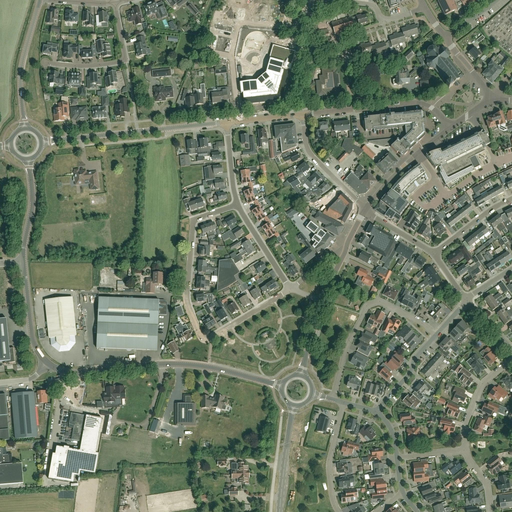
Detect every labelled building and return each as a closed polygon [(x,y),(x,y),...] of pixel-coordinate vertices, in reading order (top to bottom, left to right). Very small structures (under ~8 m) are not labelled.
[(284,23),(287,1),(275,0),(274,0),(273,12),(267,11),(268,1),(262,0),(261,0),(259,20),(284,23)] [(387,0),(390,9),(400,6),(399,3),(400,2),(405,1),(404,1),(407,0),(387,0)] [(458,11),(463,7),(464,8),(467,6),(469,8),(476,2),(475,1),(475,0),(479,0),(458,0),(459,2),(456,3),(457,5),(453,7),(450,0),(438,0),(441,3),(439,4),(443,12),(445,11),(446,15),(455,10),(454,9),(456,8),(458,11)] [(164,7),(158,10),(155,2),(144,7),(144,6),(144,7),(148,16),(154,13),(155,14),(159,12),(161,18),(167,16),(164,7)] [(188,7),(191,10),(195,15),(199,13),(191,4),(188,7)] [(139,8),(133,9),(134,11),(127,13),(129,22),(135,21),(136,25),(142,24),(140,19),(141,19),(140,13),(139,8)] [(51,10),(51,13),(48,13),(47,23),(53,24),(54,20),(58,20),(58,10),(56,10),(55,9),(53,9),(52,10),(51,10)] [(73,14),(73,11),(66,11),(66,22),(73,22),(73,21),(78,22),(79,14),(78,14),(73,14)] [(91,12),(84,12),(83,22),(87,22),(86,26),(93,26),(94,17),(90,17),(91,12)] [(107,23),(107,20),(108,20),(109,19),(109,17),(108,16),(107,16),(107,12),(99,13),(99,20),(96,21),(96,27),(102,26),(102,23),(107,23)] [(352,19),(353,23),(357,22),(358,25),(367,22),(365,16),(361,17),(361,15),(356,17),(352,19)] [(355,29),(353,23),(352,19),(351,17),(332,23),(335,35),(355,29)] [(172,21),(168,23),(171,30),(176,30),(177,30),(172,21)] [(404,38),(411,36),(408,25),(406,26),(406,28),(401,29),(402,33),(403,33),(404,38)] [(409,25),(408,25),(411,36),(418,34),(415,25),(410,26),(409,25)] [(327,30),(311,32),(312,44),(315,44),(319,43),(320,43),(320,42),(329,41),(327,30)] [(395,34),(399,44),(405,42),(404,38),(403,33),(402,33),(398,35),(397,33),(395,34)] [(392,46),(399,44),(395,34),(393,34),(394,36),(389,37),(392,46)] [(137,57),(139,58),(141,58),(142,56),(146,55),(145,51),(147,50),(146,47),(144,37),(137,38),(139,44),(136,45),(138,53),(136,55),(137,57)] [(99,54),(103,53),(103,57),(111,56),(109,45),(105,46),(104,41),(97,42),(99,54)] [(362,44),(365,54),(372,52),(371,47),(370,43),(365,45),(364,43),(362,44)] [(375,46),(371,47),(372,52),(373,56),(380,54),(377,43),(375,44),(375,46)] [(377,43),(380,54),(387,52),(384,43),(379,44),(379,43),(377,43)] [(58,52),(59,45),(52,44),(51,47),(47,47),(47,46),(43,45),(42,49),(43,49),(42,54),(51,56),(51,52),(53,52),(53,51),(58,52)] [(359,57),(365,54),(362,44),(360,44),(361,46),(356,48),(359,57)] [(71,58),(72,58),(72,53),(71,53),(72,52),(74,52),(77,52),(77,46),(72,46),(72,45),(68,45),(68,47),(64,46),(64,51),(64,55),(64,58),(67,58),(67,59),(70,59),(71,58)] [(256,81),(241,83),(242,85),(242,87),(242,90),(243,94),(244,104),(277,101),(277,102),(279,100),(281,99),(282,97),(289,72),(288,72),(285,71),(286,69),(288,70),(289,70),(290,71),(296,52),(273,45),(269,59),(270,59),(266,73),(264,74),(262,72),(256,77),(258,79),(256,81)] [(79,52),(79,54),(82,54),(82,59),(92,58),(92,57),(92,53),(96,52),(95,47),(92,47),(92,51),(89,51),(89,50),(86,51),(83,52),(82,46),(79,46),(79,52)] [(460,83),(459,83),(457,81),(460,79),(459,79),(460,78),(461,79),(462,78),(463,78),(462,77),(462,76),(463,75),(462,75),(461,74),(460,74),(460,73),(459,73),(457,70),(457,69),(456,69),(453,66),(454,65),(453,65),(450,62),(451,61),(450,62),(447,58),(448,58),(449,58),(448,57),(449,54),(449,53),(448,53),(449,52),(447,51),(446,51),(446,50),(443,51),(442,50),(441,50),(442,50),(441,51),(439,48),(437,48),(436,49),(436,50),(436,49),(435,49),(432,48),(432,47),(432,48),(430,49),(429,48),(429,49),(429,50),(428,52),(427,52),(428,55),(427,55),(427,56),(426,57),(426,58),(424,56),(424,57),(422,54),(418,58),(420,60),(419,61),(422,64),(416,69),(415,67),(413,69),(414,71),(409,75),(408,75),(409,77),(410,76),(424,64),(425,66),(427,66),(426,67),(428,69),(429,68),(429,69),(429,70),(430,69),(433,69),(433,70),(434,70),(434,69),(437,72),(436,72),(437,73),(437,72),(440,76),(440,77),(440,76),(443,80),(443,81),(444,80),(446,84),(445,85),(449,89),(452,85),(454,83),(456,86),(455,86),(456,87),(460,83)] [(475,48),(469,52),(475,60),(480,56),(480,57),(484,54),(480,49),(478,51),(475,48)] [(410,51),(403,56),(407,61),(414,55),(410,51)] [(490,62),(491,63),(488,66),(489,67),(482,75),(486,78),(485,79),(491,84),(502,71),(500,69),(502,68),(504,69),(511,61),(506,57),(507,55),(502,51),(499,55),(496,58),(494,57),(490,62)] [(481,59),(479,64),(482,66),(484,60),(487,58),(485,55),(481,59)] [(409,84),(409,77),(408,75),(407,67),(402,67),(402,71),(400,71),(400,73),(395,73),(396,80),(393,80),(393,85),(397,85),(398,86),(401,86),(402,84),(409,84)] [(170,69),(153,71),(153,78),(171,76),(170,69)] [(326,95),(339,93),(338,85),(340,85),(339,75),(337,75),(337,69),(322,70),(323,76),(320,77),(320,82),(326,81),(327,84),(325,84),(326,95)] [(58,77),(58,73),(51,72),(50,83),(57,84),(64,84),(65,77),(58,77)] [(109,77),(106,78),(107,88),(114,87),(113,84),(117,83),(117,79),(118,79),(117,76),(116,76),(116,72),(108,73),(109,77)] [(97,85),(101,85),(100,80),(97,80),(97,78),(98,78),(98,73),(93,73),(93,74),(90,74),(90,78),(87,78),(88,87),(94,87),(93,84),(97,84),(97,85)] [(69,83),(69,85),(74,86),(74,83),(81,83),(81,84),(81,83),(81,75),(82,75),(81,75),(76,75),(70,74),(69,74),(69,75),(69,82),(69,83)] [(320,82),(316,82),(318,97),(326,96),(326,95),(325,84),(327,84),(326,81),(320,82)] [(196,90),(193,90),(193,94),(195,105),(203,104),(202,94),(205,93),(204,85),(200,85),(201,95),(197,95),(196,90)] [(172,89),(165,89),(164,89),(164,88),(154,88),(156,102),(165,101),(165,98),(173,97),(172,89)] [(221,93),(217,94),(218,103),(224,102),(224,100),(223,99),(227,99),(227,95),(226,89),(223,89),(220,90),(221,93)] [(213,90),(208,91),(209,97),(212,97),(212,101),(212,103),(218,103),(217,94),(214,94),(213,90)] [(186,108),(195,107),(195,105),(193,94),(190,95),(191,98),(185,99),(186,108)] [(128,113),(128,107),(127,99),(120,100),(120,106),(116,106),(117,117),(120,117),(121,118),(124,117),(124,113),(128,113)] [(68,103),(59,104),(59,109),(53,110),(54,117),(56,117),(56,121),(53,121),(53,122),(64,121),(64,112),(68,112),(68,103)] [(106,118),(106,107),(93,108),(94,119),(106,118)] [(76,116),(76,119),(78,118),(78,120),(81,120),(82,120),(83,120),(84,119),(87,119),(86,115),(87,115),(87,112),(85,111),(83,111),(83,108),(76,109),(76,108),(71,109),(72,115),(75,114),(75,116),(76,116)] [(409,151),(422,139),(423,138),(424,135),(424,134),(423,128),(422,128),(422,125),(425,125),(425,120),(425,121),(424,112),(401,114),(401,116),(398,117),(398,115),(364,118),(365,132),(399,128),(400,135),(398,135),(399,137),(400,137),(400,141),(398,143),(397,142),(391,147),(397,154),(398,153),(400,155),(402,154),(404,156),(407,153),(406,151),(408,149),(409,151)] [(122,118),(122,121),(132,121),(131,113),(126,113),(126,118),(122,118)] [(507,131),(505,125),(505,124),(504,121),(506,120),(505,116),(504,116),(502,116),(501,113),(496,115),(496,116),(494,116),(498,126),(499,130),(501,131),(503,130),(504,132),(507,131)] [(498,126),(494,116),(489,118),(487,118),(487,119),(488,120),(489,122),(486,122),(489,129),(498,126)] [(322,131),(328,131),(327,122),(326,122),(323,122),(323,123),(319,123),(320,129),(315,130),(316,140),(322,140),(322,137),(323,137),(322,131)] [(341,123),(343,138),(347,138),(347,134),(344,134),(343,132),(350,131),(349,122),(341,123)] [(338,135),(339,139),(343,138),(341,123),(334,124),(335,132),(341,132),(341,135),(338,135)] [(282,154),(297,148),(295,125),(275,128),(276,140),(280,139),(281,152),(282,154)] [(268,139),(267,139),(266,132),(265,132),(265,130),(259,131),(259,139),(258,139),(259,148),(262,148),(262,143),(268,143),(268,139)] [(482,135),(481,133),(440,153),(440,152),(440,151),(437,152),(435,152),(433,153),(432,154),(430,154),(429,155),(430,157),(428,159),(435,169),(438,168),(440,173),(446,185),(450,190),(471,174),(471,173),(475,171),(474,169),(480,166),(475,156),(485,151),(483,148),(485,147),(484,147),(483,147),(483,146),(487,144),(487,146),(490,145),(484,132),(483,132),(484,133),(482,135)] [(248,144),(249,144),(248,135),(241,136),(242,145),(246,144),(246,149),(249,149),(248,144)] [(250,138),(251,144),(251,151),(243,152),(243,156),(255,154),(253,137),(250,138)] [(201,152),(210,151),(210,148),(208,148),(208,143),(207,143),(207,139),(200,140),(201,148),(197,149),(198,154),(199,158),(201,158),(201,152)] [(197,146),(194,146),(194,141),(187,141),(188,145),(187,145),(188,154),(189,154),(189,155),(198,154),(197,149),(197,146)] [(275,142),(273,142),(275,159),(275,158),(282,155),(282,154),(281,152),(276,153),(275,142)] [(365,146),(361,150),(372,159),(376,155),(365,146)] [(333,156),(328,162),(332,166),(340,157),(336,154),(339,151),(336,149),(331,154),(333,156)] [(212,157),(212,154),(210,154),(210,151),(201,152),(201,158),(199,158),(197,158),(197,162),(204,161),(203,158),(212,157)] [(388,152),(381,158),(375,164),(385,175),(397,163),(388,152)] [(212,154),(212,157),(212,161),(222,160),(221,156),(220,153),(215,154),(215,153),(212,153),(212,154)] [(283,163),(285,162),(291,159),(293,163),(297,161),(297,160),(300,159),(297,153),(294,154),(290,156),(288,153),(282,155),(284,159),(281,160),(283,163)] [(181,167),(190,166),(189,155),(180,156),(181,167)] [(340,157),(332,166),(335,169),(344,160),(340,157)] [(344,160),(335,169),(339,173),(347,164),(344,160)] [(290,185),(305,176),(303,174),(306,171),(307,173),(310,170),(309,168),(310,168),(305,163),(296,170),(298,173),(297,174),(299,176),(296,178),(295,177),(287,181),(283,184),(286,187),(290,185)] [(357,179),(352,185),(355,188),(353,190),(353,191),(354,190),(359,195),(361,193),(363,193),(365,195),(372,187),(370,185),(373,182),(375,184),(379,179),(380,180),(380,179),(378,177),(381,174),(370,164),(365,170),(366,172),(358,180),(357,179)] [(396,184),(391,190),(405,202),(407,198),(407,197),(409,195),(411,195),(414,192),(416,189),(417,188),(418,186),(419,186),(420,186),(423,184),(426,182),(427,181),(427,180),(428,179),(419,165),(412,169),(409,172),(406,174),(405,175),(401,179),(398,182),(396,184)] [(209,172),(209,175),(219,174),(218,173),(222,173),(222,166),(213,167),(213,166),(207,167),(208,172),(209,172)] [(241,172),(241,178),(250,177),(249,172),(257,172),(257,167),(250,167),(247,168),(247,171),(241,172)] [(74,172),(75,186),(84,185),(84,181),(89,180),(90,190),(98,189),(97,173),(86,174),(86,171),(79,172),(79,171),(78,170),(75,170),(74,171),(74,172)] [(286,178),(284,175),(288,173),(288,171),(279,175),(282,180),(286,178)] [(305,184),(310,189),(307,191),(306,190),(298,195),(301,199),(308,194),(311,192),(319,186),(323,181),(318,176),(317,176),(315,174),(311,177),(311,178),(308,181),(305,176),(290,185),(293,189),(301,184),(303,186),(305,184)] [(255,181),(250,182),(250,177),(241,178),(242,184),(249,184),(249,187),(253,187),(252,186),(256,185),(255,181)] [(224,187),(223,181),(220,182),(219,180),(208,181),(209,184),(211,184),(211,186),(215,186),(216,189),(221,188),(220,187),(224,187)] [(319,186),(311,192),(314,195),(315,194),(318,196),(320,194),(321,195),(323,193),(323,194),(327,190),(327,191),(330,188),(327,184),(326,185),(324,183),(321,187),(319,186)] [(488,194),(491,199),(497,196),(494,191),(491,186),(489,188),(491,192),(488,194)] [(246,198),(254,196),(252,193),(251,190),(252,190),(253,190),(253,187),(249,187),(249,190),(244,192),(246,198)] [(494,191),(497,196),(503,192),(500,187),(494,191)] [(399,217),(409,205),(405,202),(391,190),(386,196),(385,196),(380,203),(399,217)] [(482,198),(481,198),(478,192),(475,194),(478,199),(475,202),(478,207),(484,203),(481,198),(482,198)] [(214,203),(226,199),(225,193),(218,195),(214,196),(215,199),(213,199),(214,203)] [(491,199),(488,194),(481,198),(482,198),(481,198),(484,203),(491,199)] [(195,202),(197,209),(205,207),(202,199),(200,195),(198,196),(199,200),(195,202)] [(331,205),(328,210),(327,211),(325,210),(322,215),(329,218),(330,217),(336,221),(337,220),(345,224),(351,211),(352,204),(343,195),(337,200),(337,201),(332,206),(331,205)] [(256,205),(262,202),(263,200),(262,198),(256,202),(254,197),(254,196),(246,198),(248,204),(254,203),(256,205)] [(197,209),(195,202),(190,203),(189,199),(187,200),(188,204),(190,211),(197,209)] [(320,203),(324,207),(329,204),(325,199),(320,203)] [(463,210),(467,215),(472,210),(469,205),(466,208),(461,202),(459,200),(456,202),(458,204),(459,204),(463,209),(463,210)] [(255,217),(262,213),(259,207),(260,207),(260,206),(263,205),(262,202),(256,205),(258,208),(252,212),(255,217)] [(380,203),(374,210),(384,217),(390,221),(396,225),(401,218),(399,217),(380,203)] [(322,215),(313,210),(311,209),(310,212),(312,213),(311,215),(316,217),(315,220),(324,225),(322,228),(338,237),(343,227),(321,216),(322,215)] [(457,214),(461,219),(467,215),(463,210),(457,214)] [(405,222),(408,224),(406,227),(413,231),(419,222),(415,219),(417,215),(411,212),(405,222)] [(436,214),(438,213),(433,212),(432,216),(435,216),(436,217),(434,219),(438,224),(441,221),(437,216),(438,216),(436,214)] [(266,222),(269,220),(267,217),(266,218),(262,213),(255,217),(259,222),(264,219),(266,222)] [(446,216),(449,220),(446,223),(450,228),(456,224),(452,219),(448,214),(446,216)] [(452,219),(456,224),(461,219),(457,214),(452,218),(449,214),(448,214),(452,219)] [(502,230),(503,230),(505,229),(501,223),(503,221),(499,215),(494,219),(502,230)] [(226,221),(222,223),(224,225),(224,226),(227,224),(229,227),(230,230),(236,227),(234,224),(237,223),(233,216),(225,221),(226,221)] [(271,223),(270,223),(274,220),(273,218),(269,220),(266,222),(267,224),(262,228),(265,233),(272,229),(269,224),(271,223)] [(500,232),(503,230),(502,230),(494,219),(489,223),(493,229),(496,227),(500,232)] [(310,222),(305,228),(315,235),(311,240),(313,243),(314,244),(312,247),(312,246),(311,246),(316,252),(318,254),(323,251),(327,249),(329,247),(330,248),(336,241),(334,240),(335,240),(327,233),(326,234),(310,222)] [(212,241),(213,241),(215,240),(212,231),(216,230),(214,223),(207,225),(212,239),(212,241)] [(439,237),(446,232),(439,224),(434,228),(436,231),(435,231),(439,237)] [(202,227),(201,227),(203,234),(206,233),(209,240),(210,243),(210,246),(213,246),(213,242),(213,241),(212,241),(212,239),(207,225),(205,226),(204,226),(204,225),(202,226),(201,227),(202,227)] [(390,239),(392,237),(370,225),(366,233),(371,236),(394,249),(397,243),(390,239)] [(429,238),(430,236),(428,234),(428,233),(430,230),(424,226),(418,235),(425,239),(426,237),(429,238)] [(479,230),(484,236),(489,232),(484,226),(479,230)] [(228,232),(225,234),(227,237),(229,236),(230,237),(231,238),(235,236),(236,239),(241,236),(240,235),(243,233),(240,228),(233,232),(231,230),(229,231),(228,232)] [(272,229),(265,233),(269,239),(274,235),(276,238),(279,236),(277,233),(276,234),(272,229)] [(474,234),(479,240),(484,236),(479,230),(474,234)] [(488,241),(490,244),(497,238),(496,237),(492,231),(494,233),(491,236),(493,238),(488,241)] [(479,240),(474,234),(470,238),(474,243),(479,240)] [(369,239),(363,235),(358,243),(368,250),(369,247),(389,258),(391,253),(394,249),(371,236),(369,239)] [(303,236),(299,239),(302,243),(303,242),(308,249),(311,247),(311,246),(312,246),(303,236)] [(249,241),(248,241),(246,243),(243,238),(239,241),(240,241),(242,244),(244,248),(242,249),(242,250),(239,252),(240,254),(252,247),(250,245),(251,244),(249,241)] [(472,245),(474,243),(470,238),(465,241),(469,247),(472,250),(474,248),(472,245)] [(240,241),(234,244),(230,247),(231,249),(235,247),(236,247),(242,244),(240,241)] [(401,245),(400,245),(396,252),(399,254),(397,258),(400,260),(407,249),(404,247),(404,246),(402,245),(401,245)] [(198,255),(199,255),(199,256),(206,256),(210,256),(210,246),(204,246),(204,248),(200,248),(200,252),(199,253),(198,255)] [(466,259),(470,256),(464,246),(459,249),(466,259)] [(228,287),(237,282),(234,277),(240,273),(235,265),(243,260),(242,257),(248,253),(249,256),(255,252),(252,247),(240,254),(231,260),(219,262),(217,293),(228,287)] [(407,249),(400,260),(397,264),(401,266),(405,260),(403,258),(404,257),(409,260),(413,253),(407,249)] [(306,264),(314,257),(308,250),(300,257),(306,264)] [(459,261),(458,259),(463,257),(458,250),(451,255),(452,257),(448,259),(449,262),(450,265),(451,264),(452,265),(455,263),(459,261)] [(367,264),(369,261),(376,265),(379,260),(370,256),(370,257),(362,252),(360,255),(359,255),(358,257),(358,258),(367,264)] [(502,256),(506,262),(511,259),(507,252),(502,256)] [(284,257),(285,259),(290,266),(287,268),(288,270),(293,266),(292,264),(292,265),(291,263),(294,261),(293,260),(295,258),(292,254),(289,256),(288,254),(284,257)] [(495,269),(491,263),(487,257),(486,255),(483,256),(486,261),(487,261),(489,264),(486,266),(490,273),(495,269)] [(491,263),(495,269),(501,266),(497,259),(494,261),(491,255),(487,257),(491,263)] [(497,259),(501,266),(506,262),(502,256),(497,259)] [(419,257),(418,258),(415,263),(412,261),(410,264),(406,271),(408,273),(413,266),(415,267),(419,270),(426,261),(419,257)] [(406,271),(410,264),(407,262),(403,268),(401,271),(404,273),(406,271)] [(257,275),(259,274),(263,271),(263,270),(266,268),(262,263),(255,267),(253,264),(249,267),(253,273),(255,272),(257,275)] [(460,277),(467,272),(465,269),(469,266),(468,264),(464,267),(463,266),(456,271),(460,277)] [(294,266),(293,266),(288,270),(291,274),(290,274),(292,277),(292,276),(293,277),(293,276),(294,277),(296,275),(298,273),(296,271),(297,270),(294,266)] [(425,278),(426,280),(429,279),(429,278),(436,273),(431,267),(424,272),(427,276),(425,278)] [(387,271),(382,268),(379,274),(385,277),(387,271)] [(469,275),(470,277),(464,282),(467,288),(470,286),(471,286),(475,283),(473,281),(476,278),(475,276),(481,272),(478,268),(473,271),(473,272),(469,275)] [(357,275),(359,276),(358,279),(358,280),(362,282),(361,282),(370,287),(374,280),(369,277),(368,278),(366,277),(368,273),(360,269),(357,275)] [(385,277),(383,280),(382,282),(385,284),(391,272),(387,271),(385,277)] [(439,282),(439,281),(440,280),(436,273),(429,278),(429,279),(426,280),(422,283),(423,285),(425,283),(426,285),(431,281),(433,285),(435,284),(436,284),(439,282)] [(146,293),(154,294),(154,286),(155,286),(155,285),(162,285),(162,274),(154,274),(154,280),(146,279),(146,293)] [(235,277),(240,286),(244,283),(238,274),(235,277)] [(273,281),(266,285),(266,286),(263,288),(261,289),(260,289),(263,294),(266,292),(269,290),(270,292),(277,287),(273,281)] [(242,285),(245,291),(248,289),(255,301),(260,297),(258,294),(259,293),(257,289),(254,291),(251,286),(248,288),(245,283),(242,285)] [(242,294),(241,295),(238,296),(240,300),(244,307),(250,303),(246,296),(248,295),(245,291),(242,285),(238,287),(242,294)] [(398,292),(387,286),(384,293),(385,296),(394,300),(398,292)] [(431,295),(434,297),(445,289),(443,286),(439,288),(433,293),(431,294),(431,295)] [(407,307),(412,297),(408,295),(410,292),(404,289),(399,299),(403,301),(401,304),(407,307)] [(497,299),(498,298),(500,297),(501,296),(499,293),(493,298),(490,295),(484,300),(488,305),(494,301),(497,299)] [(208,303),(213,303),(212,294),(204,295),(203,294),(200,294),(196,294),(197,302),(205,301),(204,299),(208,298),(208,303)] [(417,309),(419,304),(422,298),(417,296),(416,299),(412,297),(407,307),(413,310),(414,307),(417,309)] [(49,325),(74,323),(71,298),(46,300),(49,325)] [(166,303),(164,301),(99,299),(96,348),(156,351),(158,315),(164,315),(166,314),(166,303)] [(218,309),(220,308),(223,306),(219,300),(214,303),(217,309),(218,309)] [(494,301),(488,305),(492,311),(498,306),(494,301)] [(238,312),(238,311),(238,310),(234,303),(229,306),(227,303),(225,304),(227,309),(228,308),(232,314),(235,312),(236,313),(238,312)] [(431,305),(429,307),(440,317),(444,312),(438,306),(435,309),(431,305)] [(178,318),(184,316),(181,307),(175,309),(178,318)] [(440,317),(429,307),(427,310),(431,313),(429,316),(426,313),(424,316),(429,320),(431,318),(436,322),(440,317)] [(223,310),(222,310),(220,308),(218,309),(217,309),(215,310),(221,321),(227,317),(223,310)] [(501,319),(511,311),(511,309),(511,308),(508,311),(508,310),(505,312),(503,309),(497,314),(501,319)] [(371,316),(368,323),(366,327),(367,328),(369,329),(371,329),(372,325),(378,329),(382,322),(380,321),(384,314),(378,311),(375,318),(371,316)] [(511,320),(509,317),(511,316),(511,315),(511,314),(511,311),(501,319),(504,325),(511,320)] [(211,328),(211,327),(215,325),(211,318),(210,316),(207,318),(206,317),(202,319),(203,322),(206,326),(205,327),(207,331),(211,328)] [(4,364),(10,363),(15,363),(15,362),(14,362),(13,348),(14,348),(9,348),(6,319),(0,319),(0,362),(4,362),(5,363),(4,363),(4,364)] [(384,327),(382,332),(385,333),(386,334),(387,333),(389,330),(394,332),(395,333),(397,329),(400,323),(399,322),(397,321),(393,319),(392,322),(388,320),(386,324),(384,327)] [(463,334),(464,332),(466,333),(468,333),(469,332),(471,334),(473,331),(462,321),(456,328),(463,334)] [(75,336),(74,323),(49,325),(50,338),(56,338),(57,343),(61,346),(66,346),(70,342),(69,336),(75,336)] [(193,338),(191,334),(192,333),(191,331),(190,331),(189,331),(185,326),(180,329),(179,326),(175,328),(180,336),(178,337),(181,343),(186,340),(187,341),(193,338)] [(405,343),(413,334),(406,327),(397,337),(400,340),(401,338),(406,342),(405,343)] [(463,334),(456,328),(449,335),(460,344),(466,337),(463,334)] [(359,341),(369,346),(369,345),(368,345),(370,341),(375,344),(378,338),(370,334),(368,338),(362,334),(359,341)] [(413,334),(405,343),(409,347),(408,349),(411,352),(420,342),(413,335),(413,334)] [(446,338),(443,342),(449,348),(452,351),(454,348),(455,348),(458,344),(454,340),(451,342),(446,338)] [(368,357),(370,352),(367,350),(369,346),(359,341),(360,341),(357,347),(363,350),(361,354),(368,357)] [(172,351),(177,347),(174,342),(169,345),(172,351)] [(449,348),(443,342),(439,346),(444,351),(441,353),(446,358),(450,354),(447,351),(449,348)] [(497,357),(493,353),(489,348),(484,352),(487,356),(484,358),(490,365),(495,361),(494,360),(497,357)] [(392,359),(400,367),(400,366),(399,366),(403,362),(402,360),(404,358),(396,351),(394,353),(396,355),(392,359)] [(456,362),(460,357),(455,352),(451,358),(456,362)] [(438,354),(434,359),(445,368),(447,366),(442,362),(444,359),(438,354)] [(365,365),(368,359),(360,355),(358,358),(354,356),(350,363),(356,366),(355,367),(359,368),(361,363),(365,365)] [(478,375),(484,370),(481,366),(484,364),(476,355),(471,359),(475,363),(471,366),(478,375)] [(400,367),(392,359),(392,360),(388,364),(386,362),(384,365),(388,368),(392,372),(394,370),(396,371),(400,367)] [(445,368),(434,359),(430,363),(436,369),(438,367),(442,371),(445,368)] [(436,369),(430,363),(426,368),(436,378),(439,375),(434,371),(436,369)] [(384,365),(383,364),(379,368),(382,371),(380,374),(387,381),(392,375),(386,370),(388,368),(384,365)] [(457,374),(458,371),(461,367),(457,364),(453,371),(457,374)] [(436,378),(426,368),(421,373),(427,378),(429,376),(434,380),(436,378)] [(473,381),(469,378),(471,376),(462,369),(459,374),(462,376),(460,380),(468,387),(473,381)] [(511,376),(510,379),(509,377),(507,376),(502,380),(502,382),(509,389),(510,390),(511,388),(511,376)] [(358,392),(360,382),(357,381),(358,379),(349,377),(347,387),(353,389),(353,390),(354,391),(358,392)] [(371,395),(373,386),(371,385),(371,383),(370,380),(365,379),(363,388),(367,389),(365,394),(371,395)] [(417,386),(424,393),(426,391),(428,392),(432,388),(427,384),(425,387),(420,382),(417,386)] [(377,397),(377,395),(381,396),(384,386),(377,384),(377,387),(373,386),(371,395),(377,397)] [(422,396),(424,393),(417,386),(413,390),(418,395),(416,398),(420,402),(424,397),(422,396)] [(106,388),(107,393),(107,395),(104,396),(105,408),(112,407),(112,405),(115,405),(114,399),(114,390),(114,387),(106,388)] [(114,399),(115,405),(119,405),(118,400),(117,399),(125,398),(124,396),(125,396),(125,390),(124,390),(124,387),(114,387),(114,390),(114,399)] [(488,396),(494,400),(495,399),(498,401),(501,397),(504,399),(508,394),(498,387),(496,390),(494,388),(488,396)] [(466,396),(464,395),(465,392),(455,388),(453,393),(455,394),(452,401),(457,404),(459,401),(463,403),(466,396)] [(38,393),(34,393),(35,405),(39,405),(39,404),(47,403),(46,391),(38,392),(38,393)] [(38,438),(35,405),(34,393),(11,394),(15,440),(38,438)] [(0,441),(9,440),(6,395),(0,395),(0,441)] [(192,395),(184,395),(184,404),(175,404),(175,426),(195,426),(195,404),(192,404),(192,395)] [(212,407),(221,410),(222,405),(224,406),(225,402),(223,401),(224,398),(220,397),(220,396),(218,395),(217,396),(216,395),(214,400),(209,399),(209,397),(202,397),(202,409),(209,409),(209,405),(213,406),(212,407)] [(420,403),(415,398),(413,396),(411,399),(408,396),(403,401),(410,408),(412,405),(416,408),(420,403)] [(458,407),(448,403),(446,409),(449,410),(447,414),(457,418),(460,411),(457,410),(458,407)] [(489,403),(487,406),(484,405),(481,411),(491,415),(493,411),(497,413),(499,407),(489,403)] [(503,408),(500,414),(506,417),(508,410),(503,408)] [(71,413),(69,424),(74,425),(71,440),(82,442),(86,416),(71,413)] [(401,422),(403,422),(404,426),(415,424),(414,418),(410,418),(410,414),(400,416),(401,422)] [(102,419),(86,416),(82,442),(80,451),(69,449),(69,448),(70,448),(70,447),(64,446),(64,447),(64,448),(56,446),(56,447),(55,454),(58,454),(54,475),(74,478),(75,470),(95,474),(99,454),(96,453),(102,419)] [(111,417),(108,416),(106,416),(104,429),(103,434),(108,435),(109,430),(110,424),(111,417)] [(328,425),(327,425),(329,419),(321,417),(317,431),(325,434),(326,428),(328,429),(329,428),(329,426),(328,425)] [(488,427),(491,420),(485,417),(483,421),(478,419),(476,424),(474,430),(481,433),(484,425),(488,427)] [(441,419),(440,424),(445,425),(444,430),(443,431),(445,431),(445,432),(444,434),(445,434),(448,435),(449,435),(449,434),(449,432),(453,433),(455,425),(451,425),(452,421),(451,421),(450,421),(447,420),(441,419)] [(359,426),(356,425),(357,422),(350,420),(349,424),(348,424),(346,430),(354,432),(353,435),(357,436),(359,426)] [(371,441),(375,436),(373,433),(375,432),(370,427),(367,430),(364,427),(360,431),(360,433),(364,438),(366,436),(371,441)] [(420,440),(418,429),(407,430),(408,441),(420,440)] [(357,451),(359,446),(348,443),(347,446),(344,445),(341,452),(351,455),(351,454),(352,454),(353,450),(357,451)] [(6,448),(0,448),(0,485),(23,484),(22,464),(11,464),(11,455),(7,455),(6,448)] [(381,449),(371,450),(369,451),(370,455),(368,455),(368,462),(380,460),(379,456),(382,456),(381,449)] [(497,456),(491,461),(487,464),(490,467),(488,468),(489,470),(489,471),(490,473),(491,473),(493,475),(496,472),(497,473),(502,469),(498,464),(501,462),(497,456)] [(450,461),(441,469),(444,473),(448,469),(452,475),(462,468),(457,462),(453,465),(450,461)] [(375,462),(369,463),(369,466),(371,466),(374,465),(374,470),(374,471),(383,470),(383,464),(379,464),(375,465),(375,462)] [(414,467),(413,467),(414,473),(432,471),(431,465),(427,465),(427,462),(420,463),(417,463),(417,467),(414,467)] [(347,463),(337,464),(338,473),(346,473),(346,475),(350,475),(352,473),(351,468),(347,468),(347,463)] [(236,464),(236,472),(232,472),(232,479),(237,479),(237,483),(243,483),(243,484),(248,484),(248,477),(249,477),(249,471),(247,471),(247,467),(243,467),(243,464),(236,464)] [(374,474),(369,474),(370,480),(378,479),(381,478),(381,475),(384,475),(383,470),(374,471),(374,474)] [(414,473),(413,473),(414,479),(418,479),(418,482),(421,482),(428,481),(428,477),(433,477),(432,471),(414,473)] [(460,482),(463,485),(471,479),(466,473),(459,479),(457,476),(453,480),(457,485),(460,482)] [(340,477),(341,481),(339,481),(339,488),(350,487),(349,483),(354,483),(353,477),(346,477),(346,476),(340,477)] [(502,490),(502,493),(507,492),(507,489),(510,489),(508,481),(507,481),(506,476),(499,478),(500,483),(497,484),(499,491),(502,490)] [(378,480),(370,481),(371,486),(376,486),(376,489),(386,488),(386,487),(386,485),(385,485),(385,482),(383,482),(382,479),(378,480)] [(428,487),(421,490),(423,496),(433,492),(432,493),(431,490),(433,489),(432,488),(436,487),(434,482),(427,484),(428,487)] [(377,493),(372,494),(372,499),(380,499),(384,498),(384,495),(386,495),(386,492),(387,491),(386,489),(386,488),(376,489),(377,493)] [(470,496),(469,496),(470,504),(480,503),(479,495),(476,495),(476,489),(469,490),(470,496)] [(356,490),(350,491),(346,492),(346,495),(341,496),(342,503),(353,502),(353,497),(357,497),(356,490)] [(426,502),(429,501),(430,504),(442,500),(440,494),(436,496),(436,495),(434,495),(433,492),(423,496),(424,496),(426,502)] [(511,495),(499,497),(499,500),(500,508),(511,507),(511,502),(511,501),(511,495)] [(31,499),(0,501),(0,510),(17,509),(17,510),(24,510),(23,505),(32,504),(32,506),(41,505),(42,511),(48,511),(46,496),(31,498),(31,499)] [(436,511),(444,509),(443,506),(446,505),(445,502),(441,504),(442,504),(433,507),(434,511),(436,511)]
